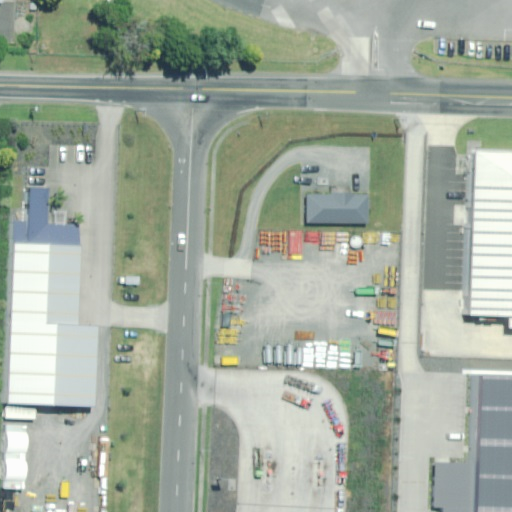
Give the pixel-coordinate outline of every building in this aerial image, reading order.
[(511,146),(471,146),(461,308),(511,309),(511,146)] [(26,219),(12,218),(3,399),(90,403),(94,321),(71,320),(76,219),(48,217),(50,182),(28,181),(26,219)] [(343,187),(287,184),(285,215),(342,218),(343,187)] [(511,511),(511,366),(476,365),(472,461),(436,460),(434,503),(442,503),(441,511),(511,511)] [(16,448),(2,447),(1,464),(15,465),(16,448)]
